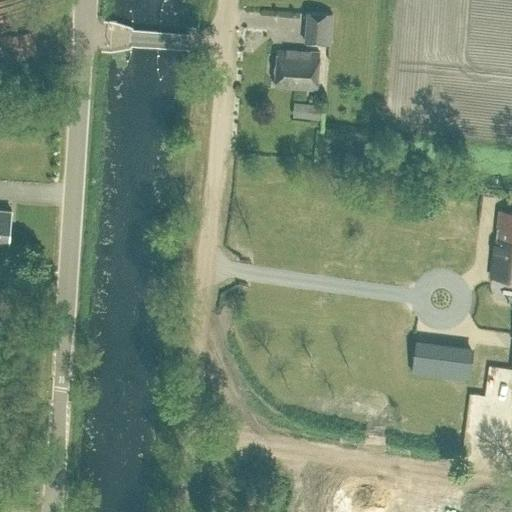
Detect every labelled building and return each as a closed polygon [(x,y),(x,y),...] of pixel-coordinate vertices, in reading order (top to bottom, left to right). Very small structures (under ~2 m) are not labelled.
[(332,12),(306,10),(304,40),(329,42),(332,12)] [(318,88),(321,51),(286,49),(286,50),(278,50),(276,85),(318,88)] [(321,102),(306,101),(305,115),(320,116),(321,102)] [(0,241),(8,243),(11,209),(0,207),(0,241)] [(511,210),(498,209),(491,275),(511,277),(511,210)] [(472,350),(412,341),(408,366),(468,376),(472,350)]
